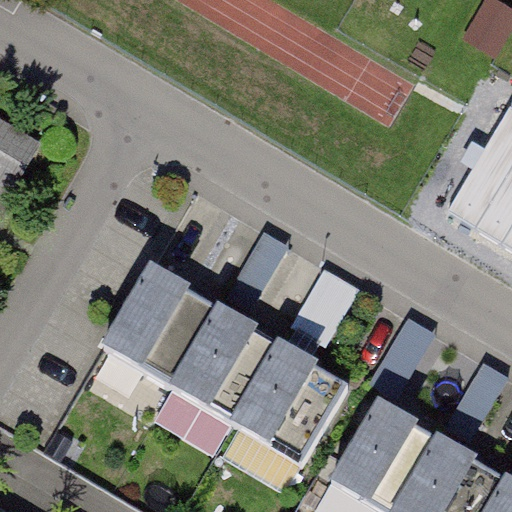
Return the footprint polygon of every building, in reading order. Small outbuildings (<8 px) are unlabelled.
[(511,105),(453,210),(511,242),(511,105)] [(41,147),(0,122),(0,187),(12,194),(41,147)] [(289,250),(264,236),(231,296),(256,310),(289,250)] [(194,298),(149,273),(106,351),(151,376),(194,298)] [(352,293),(325,278),(296,331),(322,345),(352,293)] [(262,337),(217,312),(173,390),(219,415),(262,337)] [(436,337),(410,323),(376,384),(402,398),(436,337)] [(323,373),(278,348),(234,426),(279,451),(323,373)] [(510,382),(484,367),(451,427),(477,441),(510,382)] [(422,431),(377,406),(334,484),(379,509),(422,431)] [(458,511),(483,468),(438,443),(399,511),(458,511)] [(511,511),(511,485),(508,484),(491,511),(511,511)]
